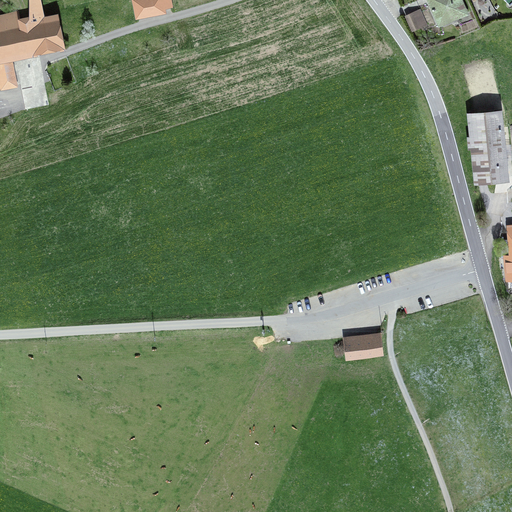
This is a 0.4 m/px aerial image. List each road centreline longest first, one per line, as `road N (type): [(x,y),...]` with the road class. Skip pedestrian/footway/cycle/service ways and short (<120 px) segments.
road 1 (unclassified): [(482,269),(280,320),(0,334)]
road 2 (tertiary): [(482,269),(425,77),(373,0)]
road 3 (track): [(395,297),(393,366),(449,511)]
